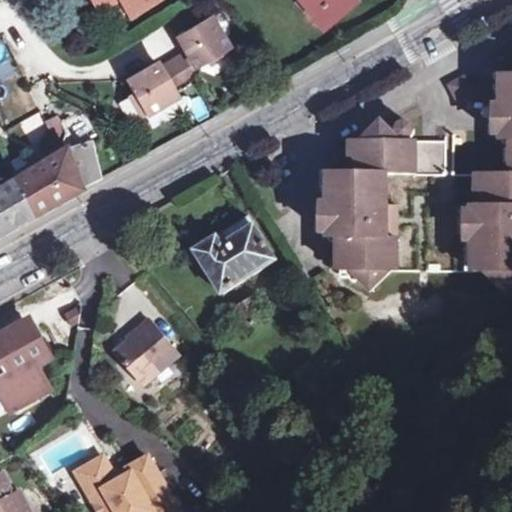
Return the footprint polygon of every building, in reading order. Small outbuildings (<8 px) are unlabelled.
[(88,0),(97,14),(117,1),(129,20),(160,0),(88,0)] [(351,2),(349,0),(296,0),(320,28),(351,2)] [(173,42),(181,56),(191,73),(205,64),(226,52),(209,21),(173,42)] [(230,58),(226,52),(205,64),(209,71),(230,58)] [(168,64),(182,87),(194,79),(191,73),(181,56),(168,64)] [(157,70),(170,94),(182,87),(168,64),(157,70)] [(133,98),(145,119),(175,101),(170,94),(157,70),(154,66),(124,83),(133,98)] [(470,75),(450,78),(452,102),(473,99),(470,75)] [(511,77),(502,78),(502,111),(493,112),(494,140),(511,139),(511,175),(443,177),(442,146),(400,146),(398,144),(385,133),(378,128),(362,146),(356,146),(357,176),(329,176),(328,210),(321,210),(321,237),(338,238),(337,277),(350,277),(370,296),(389,276),(486,275),(505,295),(511,286),(511,77)] [(139,122),(145,119),(133,98),(126,102),(139,122)] [(45,128),(54,145),(66,141),(57,121),(45,128)] [(399,142),(400,142),(401,142),(406,144),(410,142),(413,137),(413,132),(409,128),(404,127),(400,129),(397,134),(396,134),(397,136),(397,137),(397,138),(398,140),(398,141),(399,142)] [(397,134),(385,133),(398,144),(400,142),(399,142),(398,141),(398,140),(397,138),(397,137),(397,136),(396,134),(397,134)] [(54,145),(40,153),(46,164),(59,156),(60,156),(70,151),(66,141),(54,145)] [(87,144),(81,146),(85,156),(91,153),(87,144)] [(70,151),(60,156),(79,193),(96,184),(85,156),(81,146),(70,151)] [(79,193),(60,156),(59,156),(46,164),(9,185),(28,220),(79,193)] [(0,235),(28,220),(9,185),(0,190),(0,235)] [(248,222),(218,241),(223,250),(253,230),(248,222)] [(275,263),(253,230),(223,250),(218,241),(195,255),(222,297),(275,263)] [(264,303),(256,307),(252,302),(233,314),(243,332),(273,314),(264,303)] [(73,327),(79,323),(81,315),(77,308),(66,315),(73,327)] [(140,333),(117,353),(144,385),(180,355),(151,321),(139,331),(140,333)] [(48,354),(33,327),(0,345),(0,388),(11,408),(17,410),(48,393),(49,388),(35,361),(48,354)] [(306,407),(315,424),(346,409),(335,390),(306,407)] [(39,447),(49,470),(82,456),(71,432),(39,447)] [(87,476),(108,464),(104,457),(78,473),(92,497),(98,494),(87,476)] [(179,511),(149,457),(129,469),(132,474),(123,479),(116,478),(108,464),(87,476),(98,494),(92,497),(100,511),(179,511)] [(0,511),(30,511),(21,494),(15,497),(7,484),(0,487),(0,511)]
